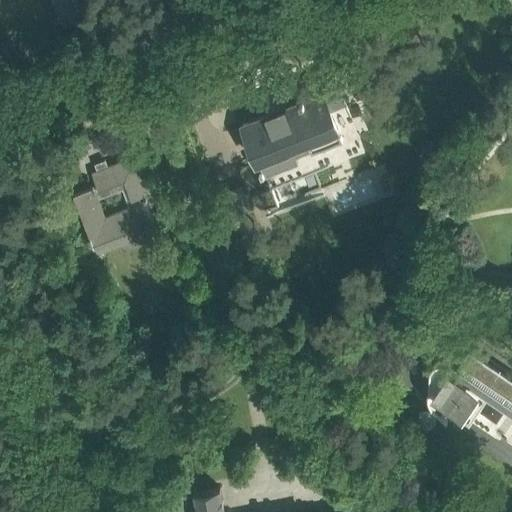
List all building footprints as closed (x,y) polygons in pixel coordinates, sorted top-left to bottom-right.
[(300,102),(243,124),(250,142),(257,160),(262,159),(273,187),(364,152),(344,102),(339,89),(332,70),(297,84),(302,98),(299,99),(300,102)] [(90,237),(89,237),(90,242),(92,241),(95,250),(114,243),(155,227),(145,199),(141,201),(138,195),(149,191),(147,185),(135,155),(92,172),(96,184),(73,193),(90,237)] [(229,187),(215,192),(228,225),(238,221),(235,212),(239,211),(229,187)] [(428,392),(428,394),(428,397),(429,399),(430,401),(431,402),(432,404),(447,418),(448,417),(449,406),(499,440),(502,437),(506,440),(511,444),(511,373),(470,345),(463,354),(456,350),(450,366),(448,364),(444,362),(443,361),(441,360),(439,360),(436,360),(434,361),(432,363),(431,364),(430,366),(430,367),(428,391),(428,392)] [(198,511),(383,511),(380,492),(371,494),(370,488),(348,492),(351,511),(224,511),(221,488),(195,493),(198,511)]
